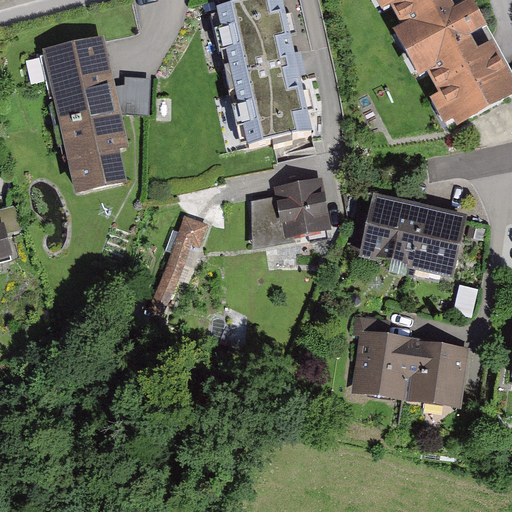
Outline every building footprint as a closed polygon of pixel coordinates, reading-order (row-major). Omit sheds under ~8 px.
[(284,0),(223,0),(219,1),(254,150),(316,136),(284,0)] [(376,0),(414,71),(485,30),(469,0),(376,0)] [(457,139),(511,107),(511,72),(485,30),(414,71),(457,139)] [(48,58),(76,193),(128,182),(121,149),(128,148),(107,46),(48,58)] [(329,232),(320,184),(277,194),(279,202),(254,206),(255,253),(289,247),(288,242),(329,232)] [(464,224),(376,203),(362,261),(450,282),(464,224)] [(148,312),(161,317),(189,246),(202,250),(211,227),(185,216),(148,312)] [(0,261),(19,256),(10,221),(0,222),(0,261)] [(409,413),(418,348),(395,344),(396,335),(367,330),(356,405),(409,413)] [(409,413),(466,422),(476,356),(418,348),(409,413)]
